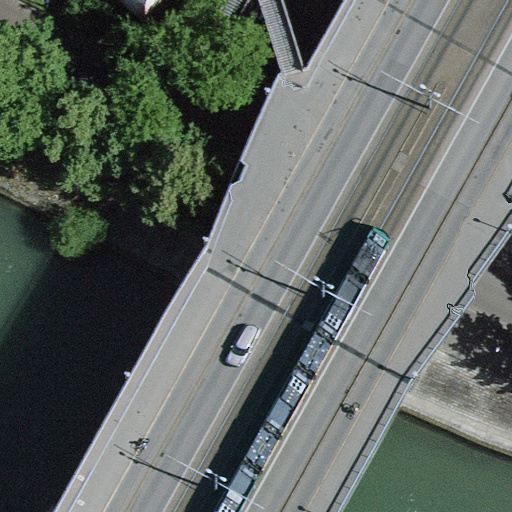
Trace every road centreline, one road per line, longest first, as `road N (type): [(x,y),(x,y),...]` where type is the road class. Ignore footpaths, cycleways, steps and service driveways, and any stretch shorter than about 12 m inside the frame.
road 1 (secondary): [(432,0),(145,511)]
road 2 (residential): [(511,297),(0,21)]
road 3 (secondary): [(263,511),(511,67)]
